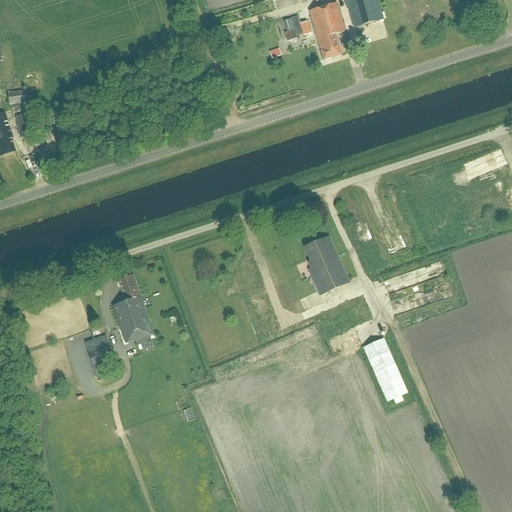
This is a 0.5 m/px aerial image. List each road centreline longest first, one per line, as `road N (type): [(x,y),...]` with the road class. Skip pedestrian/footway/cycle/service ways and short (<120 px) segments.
road 1 (tertiary): [(0,205),(511,39)]
road 2 (unclassified): [(11,290),(511,128)]
road 3 (track): [(325,188),(472,511)]
road 4 (track): [(231,131),(190,0)]
